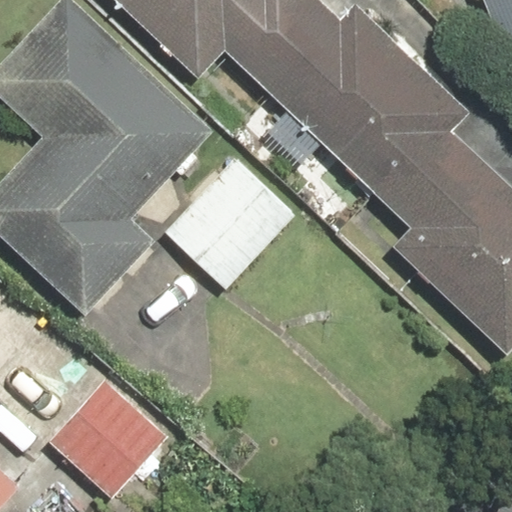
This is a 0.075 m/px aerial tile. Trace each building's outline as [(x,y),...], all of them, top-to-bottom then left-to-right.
[(62,128),(0,192),(0,214),(102,312),(171,240),(157,226),(199,182),(179,162),(220,120),(94,0),(79,0),(7,75),(62,128)] [(134,0),(215,71),(235,47),(397,190),(368,222),(511,348),(511,178),(457,130),(487,97),(377,0),(360,0),(351,11),(338,0),(134,0)] [(511,0),(497,0),(511,39),(511,0)] [(176,224),(238,283),(304,213),(242,154),(176,224)] [(112,376),(60,433),(133,500),(186,442),(112,376)] [(0,511),(18,511),(42,486),(0,447),(0,511)]
